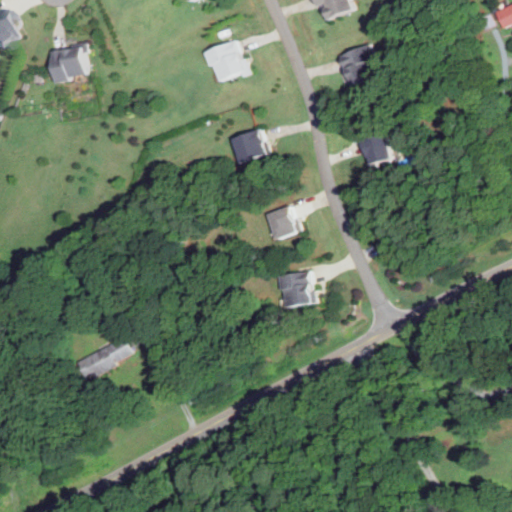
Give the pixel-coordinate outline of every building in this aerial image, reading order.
[(352,0),(356,8),(329,19),(325,8),(329,6),(327,2),(320,4),(318,0),(352,0)] [(511,3),(497,11),(504,27),(511,23),(511,3)] [(0,45),(20,34),(5,7),(0,9),(0,45)] [(217,31),(230,26),(233,34),(220,39),(217,31)] [(243,71),(222,80),(216,63),(213,64),(208,51),(237,40),(245,58),(248,57),(254,73),(245,76),(243,71)] [(349,67),(344,53),(372,42),(378,57),(374,58),(381,74),(352,86),(345,68),(349,67)] [(91,45),(96,74),(79,77),(79,79),(62,83),(56,51),(91,45)] [(38,81),(37,73),(45,73),(45,81),(38,81)] [(0,108),(8,112),(4,120),(0,118),(0,108)] [(233,139),(262,128),(271,151),(242,162),(233,139)] [(363,140),(386,134),(393,158),(378,162),(379,167),(371,169),(363,140)] [(278,240),(270,215),(292,207),(301,232),(278,240)] [(317,290),(319,303),(288,307),(285,290),(282,290),(280,275),(311,270),(314,291),(317,290)] [(78,362),(128,336),(136,351),(119,361),(120,364),(96,377),(95,374),(87,378),(78,362)]
